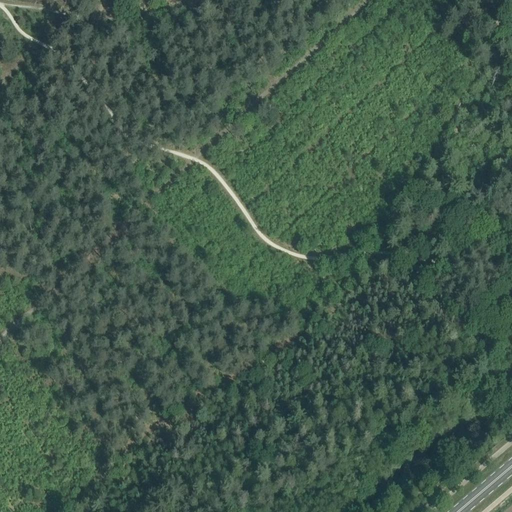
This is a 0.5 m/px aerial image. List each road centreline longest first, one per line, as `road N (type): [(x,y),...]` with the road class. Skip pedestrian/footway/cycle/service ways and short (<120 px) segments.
road 1 (track): [(0,341),(369,0)]
road 2 (track): [(71,511),(205,379),(354,279),(377,255)]
road 3 (track): [(204,0),(146,14),(9,7)]
